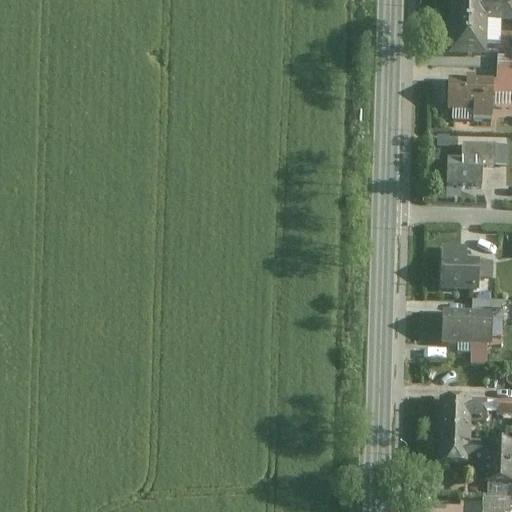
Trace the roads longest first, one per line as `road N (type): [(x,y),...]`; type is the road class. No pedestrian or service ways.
road 1 (tertiary): [(385,214),(376,511)]
road 2 (tertiary): [(391,0),(385,214)]
road 3 (residential): [(511,220),(385,214)]
